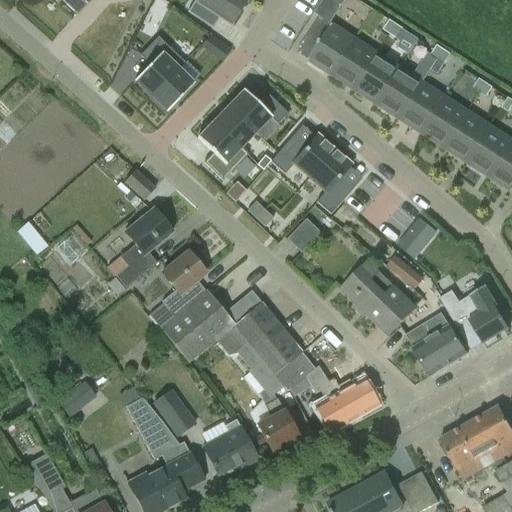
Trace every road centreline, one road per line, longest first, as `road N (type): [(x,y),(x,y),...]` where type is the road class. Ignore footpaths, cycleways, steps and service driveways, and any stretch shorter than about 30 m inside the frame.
road 1 (residential): [(415,415),(148,153)]
road 2 (residential): [(511,289),(477,235),(307,86),(248,48)]
road 3 (residential): [(0,21),(148,153)]
road 4 (tertiary): [(260,498),(415,415)]
road 5 (residential): [(248,48),(148,153)]
